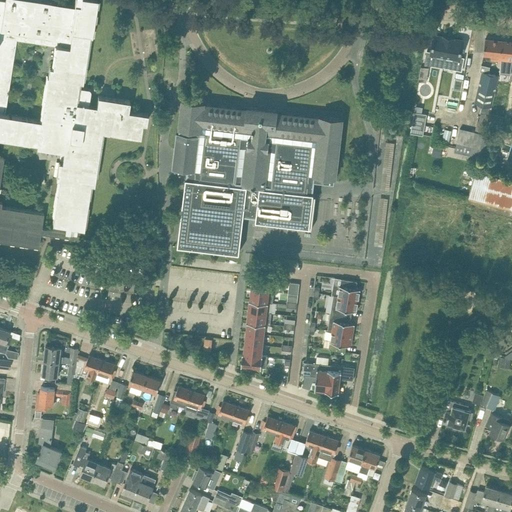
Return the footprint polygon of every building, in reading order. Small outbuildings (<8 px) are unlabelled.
[(0,239),(38,245),(40,231),(74,236),(74,231),(76,232),(77,226),(83,227),(90,183),(94,183),(102,130),(140,136),(142,122),(146,123),(147,113),(128,110),(129,100),(98,95),(96,111),(88,109),(90,91),(90,90),(90,89),(89,89),(89,88),(88,88),(78,86),(79,80),(82,81),(90,34),(92,35),(97,0),(75,0),(74,6),(34,0),(5,0),(0,35),(0,239)] [(443,67),(449,37),(444,36),(434,35),(431,51),(427,50),(424,64),(434,66),(435,57),(444,59),(443,67)] [(454,38),(449,37),(443,67),(445,59),(454,61),(452,69),(462,71),(464,57),(460,56),(463,40),(454,38)] [(501,70),(502,70),(503,66),(504,61),(503,60),(503,58),(506,58),(506,52),(508,53),(509,41),(485,39),(484,55),(490,56),(490,60),(497,61),(497,62),(501,63),(501,70)] [(503,66),(502,70),(511,71),(511,67),(511,41),(509,41),(508,53),(506,52),(506,58),(503,58),(503,60),(504,61),(503,66)] [(420,71),(418,81),(426,82),(428,72),(420,71)] [(460,128),(454,153),(479,159),(485,134),(484,134),(486,122),(487,123),(489,114),(490,113),(491,106),(499,75),(482,72),(475,103),(483,104),(479,121),(477,120),(475,132),(460,128)] [(455,78),(453,88),(461,90),(463,79),(455,78)] [(334,177),(335,177),(342,117),(321,115),(321,117),(281,112),(281,109),(244,105),(183,95),(183,99),(180,123),(178,123),(178,130),(177,130),(172,167),(189,168),(188,177),(186,177),(178,245),(239,252),(244,213),(257,214),(256,219),(312,226),(315,194),(313,194),(314,179),(334,182),(334,177)] [(414,111),(411,132),(422,134),(426,114),(414,111)] [(489,114),(487,123),(501,126),(503,117),(503,116),(490,113),(489,114)] [(445,129),(442,140),(449,142),(451,130),(445,129)] [(485,134),(479,159),(490,161),(494,148),(489,147),(491,140),(494,130),(488,129),(486,134),(485,134)] [(389,190),(395,142),(386,141),(383,168),(376,167),(373,188),(389,190)] [(511,179),(476,169),(468,198),(511,210),(511,179)] [(385,245),(387,197),(378,197),(376,245),(385,245)] [(274,291),(275,280),(252,277),(252,278),(253,278),(251,288),(274,291)] [(341,279),(340,285),(339,286),(340,286),(338,296),(358,299),(360,289),(361,289),(361,288),(356,288),(357,281),(341,278),(341,279)] [(273,302),(274,291),(251,288),(250,299),(273,302)] [(358,299),(338,296),(334,295),(332,306),(331,312),(351,316),(352,310),(357,311),(357,310),(356,310),(358,299)] [(273,303),(273,302),(250,299),(248,310),(269,312),(270,302),(273,303)] [(272,312),(269,312),(248,310),(247,321),(248,321),(265,324),(270,324),(272,312)] [(355,323),(350,322),(351,316),(331,312),(329,319),(328,330),(332,331),(352,334),(354,324),(355,324),(355,323)] [(264,334),(265,324),(248,321),(246,332),(264,334)] [(0,327),(0,350),(4,352),(10,336),(7,335),(9,330),(0,327)] [(350,344),(352,334),(332,331),(331,341),(330,341),(330,342),(329,348),(345,351),(346,344),(351,345),(351,344),(350,344)] [(263,344),(264,334),(246,332),(245,342),(263,344)] [(205,338),(204,348),(211,349),(212,339),(205,338)] [(262,354),(263,344),(245,342),(244,352),(262,354)] [(450,344),(448,352),(456,354),(458,346),(450,344)] [(70,357),(60,356),(61,347),(46,345),(44,360),(60,362),(69,363),(76,364),(77,358),(78,348),(72,347),(70,357)] [(262,354),(244,352),(243,352),(241,365),(242,365),(242,364),(261,366),(260,367),(261,367),(266,367),(267,355),(263,355),(263,354),(262,354)] [(78,363),(74,376),(79,378),(80,375),(87,377),(95,380),(97,375),(98,372),(102,359),(89,354),(87,360),(85,359),(83,365),(78,363)] [(0,358),(0,366),(9,368),(10,360),(0,358)] [(116,363),(102,359),(98,372),(97,375),(98,372),(113,377),(116,370),(114,369),(116,363)] [(58,376),(60,362),(44,360),(42,374),(58,376)] [(327,390),(330,364),(328,364),(318,363),(305,362),(303,374),(316,376),(315,389),(316,388),(318,388),(318,390),(324,391),(324,389),(325,389),(325,390),(327,390)] [(355,367),(341,365),(330,364),(327,390),(339,391),(340,378),(353,380),(355,367)] [(129,383),(143,388),(147,374),(133,370),(129,383)] [(147,374),(143,388),(157,392),(161,379),(147,374)] [(60,383),(72,384),(74,384),(74,377),(60,376),(60,383)] [(446,378),(442,391),(449,394),(453,380),(446,378)] [(72,384),(56,382),(55,388),(41,386),(40,393),(37,393),(36,409),(47,410),(48,404),(53,404),(54,394),(63,395),(62,403),(70,404),(72,384)] [(114,405),(120,407),(128,385),(121,383),(114,405)] [(174,390),(172,397),(174,398),(172,403),(186,408),(188,403),(187,403),(192,389),(178,385),(177,390),(174,390)] [(105,396),(114,398),(116,391),(107,388),(105,396)] [(186,408),(184,413),(195,417),(198,406),(203,408),(206,400),(203,399),(205,394),(192,389),(187,403),(188,403),(186,408)] [(500,395),(487,389),(481,403),(494,409),(500,395)] [(153,412),(158,414),(165,395),(159,393),(153,412)] [(450,414),(447,423),(465,428),(469,418),(472,419),(474,411),(459,406),(460,403),(446,399),(443,409),(445,410),(444,413),(450,414)] [(216,412),(232,418),(236,405),(223,400),(221,406),(219,405),(216,412)] [(138,401),(136,407),(135,411),(140,413),(143,403),(138,401)] [(236,405),(232,418),(248,423),(250,416),(248,415),(250,409),(236,405)] [(84,423),(86,418),(88,411),(79,408),(77,413),(73,411),(70,418),(84,423)] [(209,411),(206,421),(207,421),(211,422),(214,413),(209,411)] [(99,426),(102,417),(90,412),(86,421),(99,426)] [(492,412),(490,415),(486,424),(492,427),(490,432),(504,437),(510,424),(503,421),(504,417),(492,412)] [(274,441),(281,420),(268,415),(266,421),(263,420),(261,428),(276,433),(274,441)] [(281,420),(274,441),(284,444),(286,436),(292,438),(295,431),(292,430),(294,425),(281,420)] [(202,436),(212,439),(217,425),(211,422),(207,421),(206,421),(203,430),(204,431),(202,436)] [(40,442),(43,444),(50,446),(52,428),(42,427),(40,442)] [(94,428),(91,434),(102,438),(104,432),(94,428)] [(235,455),(242,458),(251,433),(244,430),(235,455)] [(306,439),(305,443),(312,445),(310,453),(308,457),(308,461),(308,463),(313,465),(316,462),(319,456),(321,448),(326,435),(310,430),(306,439)] [(246,451),(252,453),(259,433),(254,431),(246,451)] [(137,432),(135,439),(146,443),(149,436),(137,432)] [(195,455),(201,436),(191,433),(185,452),(195,455)] [(326,435),(321,448),(337,453),(339,446),(337,445),(339,440),(326,435)] [(137,450),(144,453),(147,445),(141,443),(137,450)] [(50,446),(43,444),(40,452),(39,451),(38,453),(39,453),(38,456),(56,464),(62,451),(50,446)] [(348,458),(362,463),(367,448),(365,448),(364,448),(352,444),(348,458)] [(81,474),(92,478),(99,463),(87,458),(89,453),(86,451),(87,448),(80,445),(73,463),(80,466),(80,465),(84,466),(81,474)] [(367,448),(362,463),(359,471),(367,474),(370,465),(376,467),(380,454),(368,450),(369,449),(367,448)] [(167,451),(161,449),(158,457),(164,459),(167,451)] [(122,469),(125,463),(129,452),(124,450),(120,461),(118,461),(117,464),(113,462),(111,468),(99,463),(92,478),(105,483),(108,476),(111,477),(111,478),(111,479),(112,478),(118,480),(122,469)] [(214,466),(224,468),(227,454),(221,453),(220,459),(216,459),(214,466)] [(290,471),(284,491),(288,492),(294,473),(302,476),(308,461),(308,457),(296,453),(290,471)] [(323,483),(332,486),(341,460),(331,456),(324,477),(325,477),(323,483)] [(339,470),(335,480),(341,482),(344,472),(348,462),(342,460),(339,470)] [(195,472),(192,478),(194,479),(194,480),(203,484),(206,486),(207,485),(214,489),(222,471),(214,468),(212,471),(210,469),(200,465),(198,470),(197,473),(195,472)] [(281,490),(284,491),(290,471),(277,466),(270,486),(281,490)] [(416,481),(433,487),(436,480),(439,481),(442,473),(422,466),(416,481)] [(122,490),(134,495),(143,474),(143,473),(131,468),(122,490)] [(122,483),(127,471),(122,469),(118,480),(122,482),(122,483)] [(143,474),(134,495),(148,501),(156,479),(143,474)] [(439,493),(453,497),(457,484),(449,482),(447,490),(441,488),(439,493)] [(496,504),(500,489),(486,485),(485,491),(478,489),(477,492),(470,490),(465,506),(472,508),(475,499),(482,501),(482,500),(496,504)] [(204,510),(209,497),(202,494),(190,488),(184,501),(197,506),(204,510)] [(412,488),(407,501),(422,507),(426,493),(412,488)] [(215,495),(239,505),(241,499),(218,489),(215,495)] [(511,500),(511,492),(500,489),(496,504),(510,508),(511,500)] [(298,503),(289,500),(291,494),(288,492),(284,491),(281,490),(276,501),(282,503),(279,511),(295,511),(297,508),(298,503)] [(347,510),(351,511),(355,511),(360,497),(352,494),(347,510)] [(236,511),(239,505),(215,495),(212,501),(236,511)] [(438,511),(459,511),(463,501),(453,498),(450,510),(451,510),(450,511),(444,511),(439,510),(438,511)] [(194,511),(197,506),(184,501),(179,511),(194,511)] [(419,511),(422,507),(407,501),(403,511),(419,511)] [(266,511),(268,508),(255,502),(251,511),(240,506),(237,511),(266,511)] [(324,511),(330,511),(332,508),(317,503),(316,506),(314,511),(321,511),(322,511),(324,511)]
